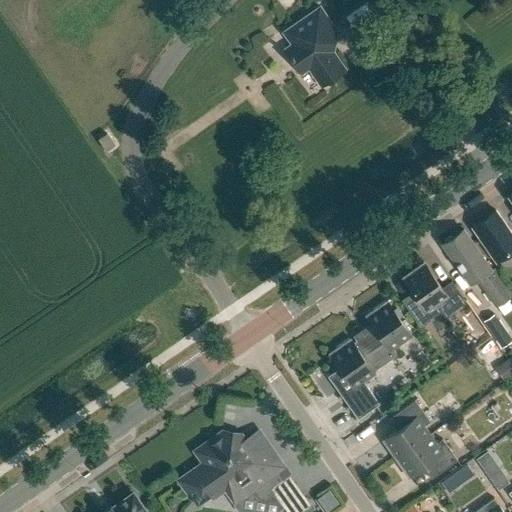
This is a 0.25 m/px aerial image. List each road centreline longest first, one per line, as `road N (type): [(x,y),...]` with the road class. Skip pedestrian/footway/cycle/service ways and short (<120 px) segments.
road 1 (tertiary): [(246,339),(511,155)]
road 2 (tertiary): [(0,509),(246,339)]
road 3 (unclassified): [(367,511),(246,339)]
